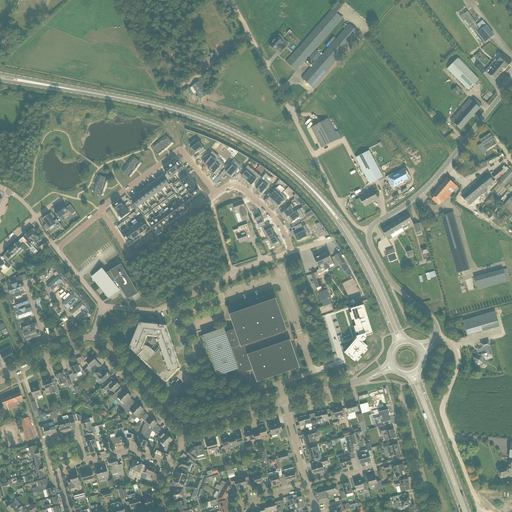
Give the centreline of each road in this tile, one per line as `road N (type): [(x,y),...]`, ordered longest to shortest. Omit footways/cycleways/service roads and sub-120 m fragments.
road 1 (unclassified): [(437,339),(433,319),(391,282),(368,230),(420,192),(511,82)]
road 2 (primary): [(321,200),(272,156),(222,127),(146,103),(33,83)]
road 3 (track): [(368,230),(341,208),(231,0)]
road 4 (primary): [(407,340),(365,254),(321,200)]
road 5 (primary): [(321,200),(369,278),(396,344)]
road 6 (residential): [(100,212),(180,149),(215,193)]
road 7 (residential): [(100,212),(130,255),(209,198)]
road 8 (primary): [(469,511),(418,371)]
road 9 (primary): [(406,375),(462,511)]
road 10 (residential): [(103,307),(152,311),(232,273)]
road 11 (residential): [(62,331),(70,317),(37,280),(29,283),(51,340)]
road 12 (residential): [(103,307),(56,249),(100,212)]
road 13 (residential): [(430,511),(401,393)]
